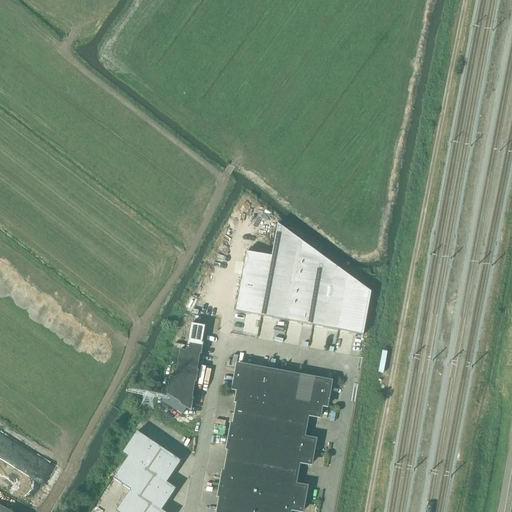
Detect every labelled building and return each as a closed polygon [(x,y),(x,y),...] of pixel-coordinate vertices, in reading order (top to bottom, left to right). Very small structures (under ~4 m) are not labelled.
[(277,221),(259,315),(285,320),(300,239),(277,221)] [(300,239),(285,320),(311,325),(324,256),(300,239)] [(245,251),(234,311),(259,315),(270,255),(245,251)] [(324,256),(311,325),(337,329),(348,274),(324,256)] [(348,274),(337,329),(362,334),(371,290),(348,274)] [(205,327),(191,324),(186,352),(180,350),(179,353),(174,352),(167,395),(190,410),(205,327)] [(237,366),(233,390),(238,391),(237,397),(236,403),(238,403),(233,426),(232,425),(227,450),(229,450),(225,473),(223,473),(218,497),(220,497),(217,511),(289,511),(290,510),(299,511),(301,511),(306,488),(294,486),(299,463),(310,465),(315,441),(303,439),(307,416),(319,418),(321,406),(326,407),(331,383),(332,383),(236,365),(236,366),(237,366)] [(181,462),(137,432),(122,454),(128,458),(113,479),(130,491),(115,511),(162,511),(161,511),(176,490),(166,483),(181,462)]
